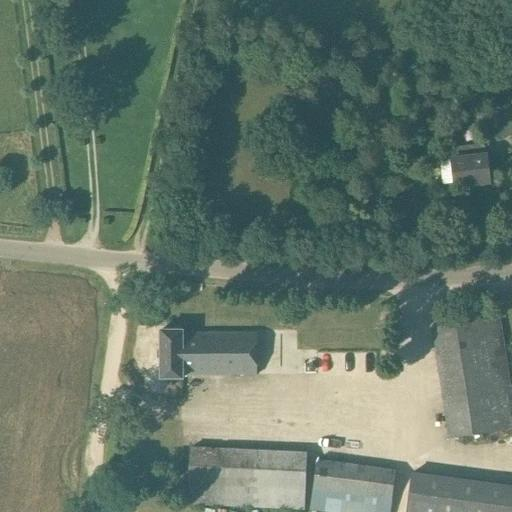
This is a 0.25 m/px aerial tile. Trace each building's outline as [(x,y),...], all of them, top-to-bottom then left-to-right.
[(511,136),(511,122),(508,83),(492,85),(494,109),(478,111),(481,133),(496,131),(497,138),(511,136)] [(486,158),(484,143),(451,147),(452,158),(452,160),(441,161),(443,186),(455,185),(455,187),(490,182),(486,158)] [(183,332),(183,329),(161,329),(161,377),(183,377),(183,374),(257,374),(257,332),(183,332)] [(511,427),(511,397),(511,396),(444,406),(449,437),(511,427)] [(189,444),(187,497),(303,502),(306,449),(189,444)] [(350,511),(357,463),(318,457),(311,508),(340,511),(350,511)] [(511,488),(410,472),(403,511),(509,511),(511,498),(511,488)]
